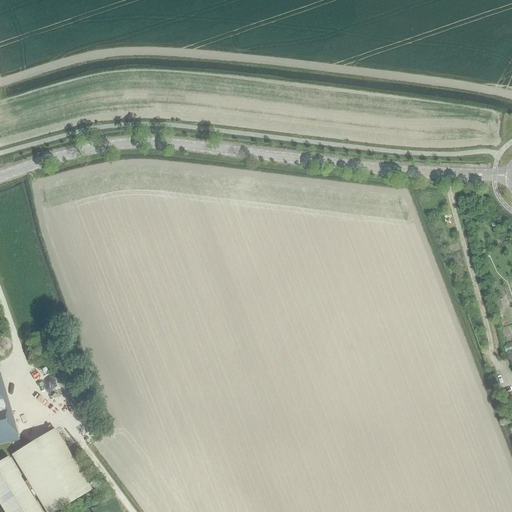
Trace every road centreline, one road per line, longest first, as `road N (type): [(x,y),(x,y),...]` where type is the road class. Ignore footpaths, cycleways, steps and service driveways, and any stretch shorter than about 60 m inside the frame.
road 1 (tertiary): [(0,176),(52,157),(139,143),(510,176)]
road 2 (track): [(132,511),(59,421),(31,415)]
